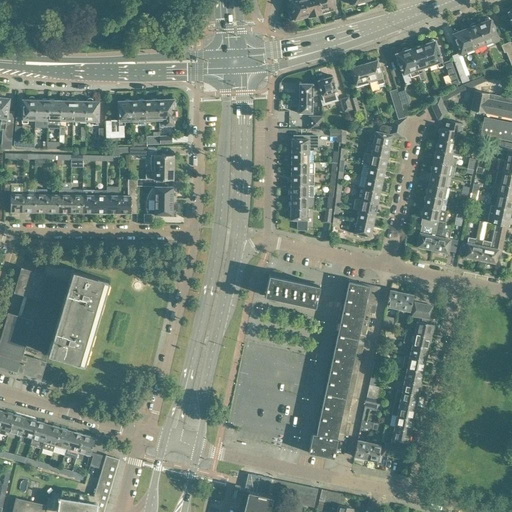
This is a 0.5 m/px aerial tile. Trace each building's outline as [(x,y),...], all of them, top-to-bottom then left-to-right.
[(310,17),(305,0),(290,0),(289,0),(292,10),(291,10),(291,11),(288,12),(290,20),(295,19),(296,21),(310,17)] [(323,14),(319,0),(305,0),(310,17),(323,14)] [(335,9),(332,0),(319,0),(323,14),(329,12),(329,10),(335,9)] [(498,39),(493,24),(492,24),(490,20),(488,18),(484,19),(485,22),(478,25),(485,44),(498,39)] [(485,44),(478,25),(478,24),(475,23),(471,24),(470,27),(470,28),(466,29),(474,50),(479,48),(479,47),(485,44)] [(453,31),(453,34),(455,38),(454,38),(460,54),(461,54),(462,56),(467,53),(468,54),(475,52),(474,50),(466,29),(458,32),(457,30),(453,31)] [(429,44),(423,46),(429,65),(430,65),(436,63),(438,68),(445,65),(444,62),(442,63),(439,55),(441,54),(437,45),(436,45),(434,40),(433,40),(433,39),(432,39),(431,39),(430,39),(430,40),(429,40),(429,41),(429,42),(429,43),(429,44)] [(511,46),(510,42),(510,41),(501,45),(504,53),(506,52),(511,65),(511,64),(511,46)] [(429,65),(423,46),(420,47),(419,45),(415,47),(415,48),(410,50),(417,70),(421,68),(422,69),(430,66),(430,65),(429,65)] [(417,70),(410,50),(410,49),(408,50),(407,50),(407,49),(406,49),(406,48),(405,48),(404,48),(403,49),(402,50),(402,51),(402,52),(396,54),(397,59),(396,59),(406,85),(412,83),(410,77),(419,74),(418,73),(419,73),(417,70)] [(469,79),(462,59),(454,61),(462,82),(469,79)] [(377,60),(364,64),(369,83),(371,90),(385,85),(384,82),(377,60)] [(451,60),(444,62),(445,65),(453,86),(460,83),(452,62),(451,60)] [(369,83),(364,64),(350,68),(356,87),(369,83)] [(475,86),(496,77),(494,72),(473,81),(475,86)] [(337,91),(333,76),(326,78),(325,78),(323,77),(320,78),(319,80),(318,80),(317,80),(318,85),(316,85),(319,94),(322,105),(338,100),(335,92),(337,91)] [(313,96),(319,94),(316,85),(313,86),(313,83),(299,83),(298,113),(312,113),(313,96)] [(402,105),(398,92),(397,89),(389,91),(398,119),(406,117),(402,105)] [(409,102),(405,89),(398,92),(402,105),(409,102)] [(511,99),(488,95),(488,94),(475,92),(471,111),(485,113),(511,118),(511,123),(484,117),(480,135),(511,141),(511,99)] [(4,96),(0,95),(0,118),(1,118),(0,128),(2,129),(1,148),(11,149),(14,111),(7,110),(9,99),(4,98),(4,96)] [(360,109),(356,96),(349,99),(352,109),(353,111),(360,109)] [(35,120),(35,100),(34,99),(34,98),(33,97),(32,97),(31,97),(30,97),(29,98),(28,99),(28,100),(23,100),(22,123),(27,123),(27,120),(34,120),(35,120)] [(352,109),(349,99),(348,97),(340,99),(344,112),(352,109)] [(432,109),(443,104),(442,102),(440,97),(430,103),(432,109)] [(98,102),(92,102),(92,101),(92,100),(91,99),(90,98),(89,98),(88,98),(88,99),(87,99),(86,100),(86,101),(86,102),(85,121),(92,121),(92,124),(97,124),(98,102)] [(159,120),(158,100),(157,100),(156,98),(152,98),(151,100),(145,100),(146,120),(146,122),(152,122),(152,120),(159,120)] [(35,120),(35,127),(47,128),(48,99),(43,99),(41,101),(35,100),(35,120)] [(48,99),(47,128),(59,128),(59,126),(60,126),(60,122),(61,101),(55,101),(53,99),(48,99)] [(72,121),(73,100),(68,99),(66,101),(61,101),(60,122),(65,122),(65,120),(72,121)] [(133,121),(132,101),(131,101),(129,99),(126,99),(124,101),(118,101),(119,119),(110,120),(110,121),(111,121),(111,132),(120,132),(119,125),(125,125),(125,121),(132,121),(133,121)] [(146,120),(145,100),(144,100),(143,99),(139,99),(138,100),(132,101),(133,121),(132,121),(133,122),(138,122),(138,121),(146,120)] [(173,99),(158,100),(159,120),(159,125),(159,127),(167,127),(166,125),(173,125),(173,119),(175,118),(175,109),(174,109),(174,107),(175,106),(175,102),(173,101),(173,99)] [(85,121),(86,102),(80,102),(78,100),(73,100),(72,121),(79,121),(79,122),(85,122),(85,121)] [(446,110),(443,104),(432,109),(435,115),(446,110)] [(449,115),(446,110),(435,115),(438,121),(449,115)] [(322,116),(309,116),(309,129),(322,129),(322,116)] [(404,126),(406,118),(406,117),(398,119),(391,121),(390,124),(404,126)] [(455,143),(457,131),(461,131),(463,123),(447,120),(445,128),(441,127),(441,129),(439,129),(438,133),(440,134),(439,140),(455,143)] [(390,147),(392,135),(402,137),(403,132),(389,129),(390,126),(383,124),(380,126),(379,131),(375,131),(373,143),(390,147)] [(403,132),(404,126),(390,124),(390,126),(389,129),(403,132)] [(15,126),(14,141),(22,142),(23,126),(15,126)] [(341,136),(341,129),(330,129),(330,136),(337,136),(336,142),(340,142),(341,136)] [(309,150),(318,151),(319,136),(300,135),(300,139),(292,138),(292,150),(309,150)] [(160,144),(160,136),(146,137),(146,141),(147,141),(147,144),(160,144)] [(172,136),(160,136),(160,144),(172,143),(172,136)] [(460,144),(455,143),(439,140),(438,144),(436,144),(435,148),(436,148),(436,150),(452,154),(458,155),(460,144)] [(511,162),(511,143),(496,140),(495,147),(503,149),(501,160),(511,162)] [(387,158),(390,147),(373,143),(371,154),(387,158)] [(148,155),(148,147),(148,146),(147,146),(133,147),(133,146),(130,146),(130,147),(130,152),(130,155),(148,155)] [(113,147),(112,155),(120,155),(120,153),(130,152),(130,147),(113,147)] [(308,162),(309,150),(292,150),(291,162),(308,162)] [(456,166),(457,159),(451,157),(452,154),(436,150),(436,151),(435,151),(434,155),(435,155),(433,162),(450,166),(450,165),(456,166)] [(385,169),(387,158),(371,154),(368,165),(385,169)] [(173,155),(157,155),(151,155),(151,170),(146,170),(145,179),(155,179),(173,180),(173,155)] [(473,171),(476,158),(469,157),(467,169),(473,171)] [(511,174),(511,162),(501,160),(500,159),(497,171),(511,174)] [(314,174),(314,162),(308,162),(291,162),(291,173),(314,174)] [(453,178),(456,166),(450,165),(450,166),(433,162),(433,166),(431,166),(430,170),(431,171),(431,173),(447,177),(453,178)] [(368,165),(366,177),(383,181),(385,169),(368,165)] [(511,174),(497,171),(495,182),(511,185),(511,174)] [(314,185),(314,174),(291,173),(291,185),(314,185)] [(445,187),(447,177),(431,173),(431,174),(429,174),(429,177),(430,178),(429,184),(445,187)] [(361,176),(359,187),(364,188),(380,192),(383,181),(366,177),(361,176)] [(128,195),(119,195),(118,213),(130,213),(130,208),(133,208),(133,207),(136,207),(136,213),(137,179),(128,179),(128,195)] [(172,215),(173,180),(155,179),(154,214),(172,215)] [(511,197),(511,185),(495,182),(494,182),(492,193),(497,194),(511,197)] [(23,194),(23,188),(23,183),(11,183),(11,184),(4,183),(4,209),(10,209),(10,212),(22,212),(23,194)] [(450,188),(445,187),(429,184),(428,189),(426,189),(425,193),(427,193),(426,195),(443,199),(447,199),(450,188)] [(291,185),(291,196),(313,196),(314,185),(291,185)] [(119,186),(107,186),(107,190),(107,213),(118,213),(119,195),(119,186)] [(380,192),(364,188),(358,187),(356,197),(378,203),(380,192)] [(34,212),(35,194),(28,194),(29,188),(23,188),(23,194),(22,212),(34,212)] [(70,212),(71,189),(59,189),(59,194),(58,212),(70,212)] [(70,212),(82,212),(83,190),(71,189),(70,212)] [(35,194),(34,212),(46,212),(47,194),(47,190),(35,190),(35,194)] [(83,190),(82,212),(94,212),(95,190),(83,190)] [(95,190),(94,212),(107,213),(107,190),(95,190)] [(510,209),(511,201),(511,197),(497,194),(492,193),(489,205),(490,205),(495,206),(510,209)] [(58,212),(59,194),(47,194),(46,212),(58,212)] [(425,201),(424,207),(444,211),(447,199),(443,199),(426,195),(426,196),(425,196),(424,200),(425,201)] [(314,196),(313,196),(291,196),(291,208),(307,208),(313,208),(314,196)] [(378,203),(356,197),(353,209),(359,210),(375,214),(378,203)] [(506,226),(510,209),(495,206),(490,205),(487,222),(488,222),(495,224),(506,226)] [(421,211),(420,215),(422,216),(421,218),(422,218),(438,222),(438,220),(445,222),(447,212),(444,211),(424,207),(423,211),(421,211)] [(307,220),(307,208),(291,208),(290,220),(293,220),(293,221),(298,221),(297,230),(307,230),(307,220)] [(330,223),(332,208),(325,208),(324,222),(330,223)] [(373,226),(375,214),(359,210),(357,222),(373,226)] [(419,232),(417,246),(419,247),(419,248),(425,250),(425,248),(432,250),(438,222),(422,218),(421,224),(422,224),(420,233),(419,232)] [(455,252),(458,240),(442,237),(446,222),(445,222),(438,220),(438,222),(432,250),(439,251),(439,252),(445,254),(445,252),(448,253),(448,251),(455,252)] [(461,241),(458,253),(465,254),(464,256),(467,257),(466,258),(472,260),(473,258),(479,260),(481,250),(481,249),(484,235),(485,235),(488,222),(487,222),(481,221),(477,239),(476,238),(468,237),(467,242),(461,241)] [(370,237),(373,226),(357,222),(354,233),(370,237)] [(495,263),(498,250),(501,251),(506,226),(495,224),(493,231),(494,231),(492,242),(485,240),(486,236),(485,235),(484,235),(481,249),(481,250),(479,260),(495,263)] [(39,300),(47,275),(44,274),(34,271),(21,267),(18,277),(17,277),(16,283),(13,292),(39,300)] [(34,271),(5,369),(18,372),(41,379),(46,361),(48,354),(56,356),(84,365),(96,322),(109,280),(81,272),(72,270),(69,279),(69,281),(47,275),(44,274),(34,271)] [(315,307),(319,286),(269,275),(264,296),(315,307)] [(347,423),(370,313),(374,313),(379,287),(372,285),(372,287),(356,284),(356,282),(348,280),(316,434),(313,433),(309,453),(333,458),(337,439),(343,440),(345,435),(349,436),(351,424),(347,423)] [(398,309),(401,293),(389,290),(386,306),(398,309)] [(410,311),(413,295),(401,293),(398,309),(410,311)] [(417,317),(420,303),(414,302),(411,316),(417,317)] [(423,318),(426,305),(420,303),(417,317),(423,318)] [(429,320),(432,306),(426,305),(423,318),(429,320)] [(414,333),(414,334),(430,337),(433,325),(428,323),(429,320),(423,318),(422,322),(417,321),(414,333)] [(383,319),(382,327),(386,328),(387,327),(394,328),(395,322),(396,321),(383,319)] [(428,349),(430,337),(414,334),(414,333),(409,331),(406,343),(411,344),(411,345),(428,349)] [(426,360),(428,349),(411,345),(409,357),(426,360)] [(384,352),(381,351),(377,350),(374,362),(379,363),(382,363),(384,352)] [(423,372),(426,360),(409,357),(405,356),(403,368),(406,368),(423,372)] [(421,384),(423,372),(406,368),(404,380),(421,384)] [(383,376),(376,374),(372,373),(369,385),(379,387),(381,387),(383,376)] [(418,396),(421,384),(404,380),(401,392),(418,396)] [(377,398),(379,387),(369,385),(367,397),(377,399),(377,398)] [(416,407),(418,396),(401,392),(397,391),(395,402),(416,407)] [(376,410),(378,399),(379,398),(377,398),(377,399),(367,397),(364,408),(376,410)] [(416,407),(395,402),(395,403),(394,402),(391,414),(392,414),(413,419),(416,407)] [(9,431),(14,414),(3,411),(0,419),(0,433),(6,435),(8,434),(9,431)] [(21,435),(26,417),(14,414),(9,431),(21,435)] [(411,430),(413,419),(392,414),(389,426),(394,427),(411,430)] [(32,438),(37,421),(26,417),(21,435),(32,438)] [(373,429),(374,422),(366,420),(362,419),(360,426),(373,429)] [(41,448),(49,424),(37,421),(32,438),(30,445),(41,448)] [(53,451),(60,427),(49,424),(41,448),(53,451)] [(65,455),(72,431),(60,427),(53,451),(65,455)] [(394,427),(391,439),(396,440),(395,443),(397,444),(402,445),(403,441),(408,443),(411,430),(394,427)] [(78,451),(83,434),(72,431),(65,455),(76,458),(78,451)] [(95,438),(83,434),(78,451),(93,456),(94,453),(91,452),(95,438)] [(366,459),(369,442),(357,440),(354,456),(366,459)] [(387,456),(390,442),(384,441),(383,448),(381,455),(387,456)] [(369,442),(366,459),(378,461),(379,455),(381,455),(383,448),(381,448),(382,445),(369,442)] [(394,458),(397,444),(395,443),(390,442),(387,456),(394,458)] [(394,458),(400,459),(403,445),(402,445),(397,444),(394,458)] [(95,467),(99,454),(94,453),(93,456),(90,465),(95,467)] [(102,469),(105,456),(99,454),(95,467),(102,469)] [(103,511),(118,462),(119,459),(106,455),(105,456),(102,469),(94,495),(89,495),(89,494),(62,490),(61,494),(52,492),(51,498),(48,497),(46,504),(47,504),(46,507),(58,509),(58,510),(59,510),(59,509),(80,511),(103,511)] [(268,497),(271,479),(271,478),(248,474),(244,491),(249,492),(268,497)] [(273,498),(277,480),(271,479),(268,497),(273,498)] [(279,500),(283,481),(277,480),(273,498),(279,500)] [(285,501),(289,482),(283,481),(279,500),(285,501)] [(291,502),(295,484),(289,482),(285,501),(291,502)] [(297,503),(300,485),(295,484),(291,502),(297,503)] [(302,504),(306,486),(300,485),(297,503),(302,504)] [(308,506),(312,487),(306,486),(302,504),(308,506)] [(314,507),(318,489),(312,487),(308,506),(314,507)] [(325,501),(328,491),(322,489),(319,501),(324,502),(324,501),(325,501)] [(331,503),(333,492),(328,491),(325,501),(331,503)] [(252,511),(269,511),(273,498),(268,497),(249,492),(245,510),(252,511)] [(337,504),(339,493),(333,492),(331,503),(337,504)] [(343,506),(345,495),(339,493),(337,504),(338,505),(343,506)] [(12,511),(45,511),(46,507),(47,504),(46,504),(16,497),(12,511)]
